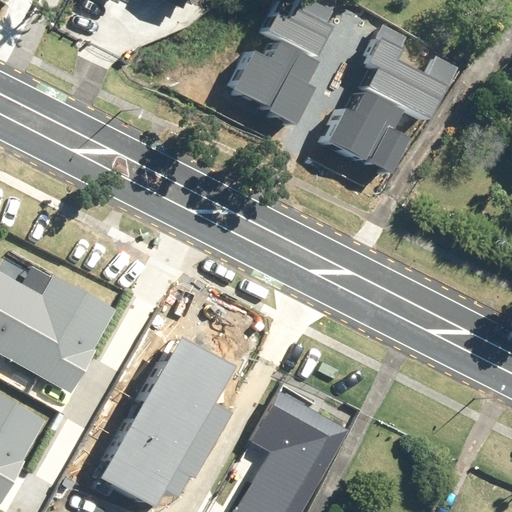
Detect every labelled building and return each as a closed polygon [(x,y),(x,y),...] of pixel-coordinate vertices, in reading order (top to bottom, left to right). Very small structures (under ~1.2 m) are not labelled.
[(154,0),(172,9),(176,0),(94,0),(109,7),(112,0),(154,0)] [(337,106),(321,137),(381,168),(397,136),(385,130),(397,107),(419,118),(435,87),(442,87),(454,64),(431,52),(418,76),(385,59),(398,35),(383,27),(367,57),(374,61),(348,111),(337,106)] [(0,279),(0,355),(62,389),(108,306),(52,276),(39,301),(0,279)] [(182,342),(106,476),(157,505),(165,491),(178,499),(230,408),(215,399),(231,370),(182,342)] [(266,448),(229,509),(233,511),(296,511),(350,422),(278,380),(245,436),(266,448)] [(0,501),(41,424),(0,402),(0,501)]
